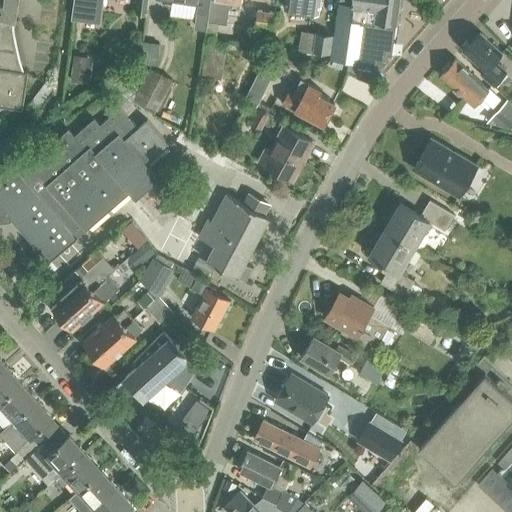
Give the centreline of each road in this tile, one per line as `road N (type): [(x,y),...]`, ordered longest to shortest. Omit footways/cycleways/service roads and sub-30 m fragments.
road 1 (unclassified): [(190,511),(313,230),(406,83),(481,0)]
road 2 (residential): [(183,511),(0,308)]
